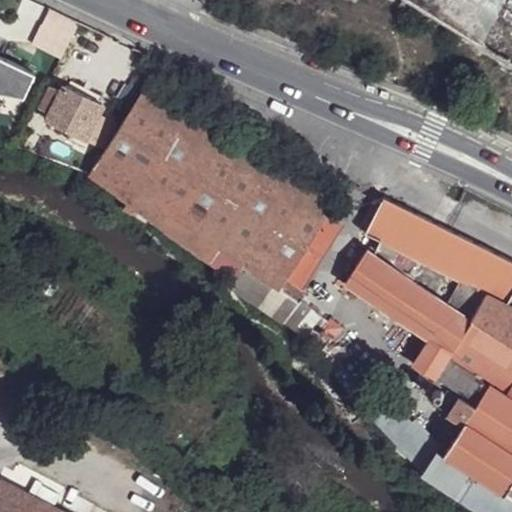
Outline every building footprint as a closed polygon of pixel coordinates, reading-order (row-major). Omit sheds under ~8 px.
[(429,15),(404,0),(398,0),(394,9),(423,26),(429,15)] [(511,0),(404,0),(429,15),(511,66),(511,0)] [(0,45),(0,88),(21,97),(36,61),(0,45)] [(333,202),(147,84),(121,125),(105,150),(89,175),(152,223),(217,266),(241,282),(289,313),(298,303),(306,294),(301,290),(285,279),(327,212),(333,202)] [(48,122),(89,143),(103,116),(108,107),(67,85),(64,91),(52,86),(42,107),(53,112),(48,122)] [(89,143),(105,150),(121,125),(103,116),(89,143)] [(381,203),(367,232),(381,239),(377,249),(393,261),(410,268),(416,260),(418,257),(460,279),(508,303),(511,294),(511,261),(385,196),(381,203)] [(285,279),(301,290),(344,222),(327,212),(285,279)] [(345,280),(430,339),(452,306),(447,304),(434,293),(405,274),(367,248),(345,280)] [(442,281),(444,279),(416,260),(410,268),(405,274),(434,293),(442,281)] [(511,304),(508,303),(460,279),(454,290),(447,304),(452,306),(470,318),(446,356),(449,357),(472,373),(487,382),(474,406),(464,421),(511,452),(511,304)] [(454,290),(442,281),(434,293),(447,304),(454,290)] [(344,324),(306,294),(298,303),(289,313),(328,344),(344,324)] [(415,361),(435,377),(436,375),(449,357),(446,356),(470,318),(452,306),(430,339),(415,361)] [(449,357),(436,375),(460,392),(472,373),(449,357)] [(487,382),(472,373),(460,392),(459,395),(474,406),(487,382)] [(431,392),(433,396),(436,397),(440,395),(442,391),(440,388),(437,386),(433,387),(431,392)] [(464,421),(474,406),(459,395),(450,390),(440,405),(464,421)] [(22,424),(38,433),(54,402),(37,394),(22,424)] [(511,511),(511,452),(464,421),(439,454),(432,449),(416,475),(473,511),(511,511)] [(19,466),(11,481),(36,494),(44,479),(19,466)] [(65,511),(2,479),(0,482),(0,511),(65,511)]
